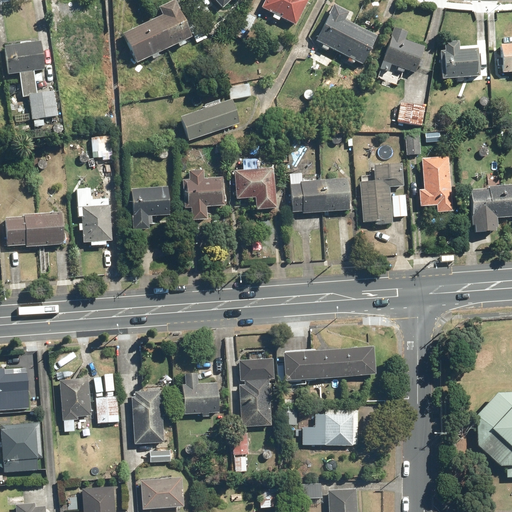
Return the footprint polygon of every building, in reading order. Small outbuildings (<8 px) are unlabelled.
[(135,64),(190,38),(189,35),(198,31),(191,16),(183,19),(174,0),(157,8),(161,16),(122,34),(135,64)] [(212,0),(221,9),(230,0),(212,0)] [(264,0),(260,9),(294,26),(307,0),(264,0)] [(204,29),(214,24),(206,7),(205,8),(202,1),(193,5),(197,12),(196,12),(204,29)] [(228,11),(238,19),(246,10),(236,1),(228,11)] [(314,42),(361,65),(375,36),(343,21),(347,13),(332,5),(314,42)] [(243,41),(256,19),(247,14),(235,36),(243,41)] [(87,62),(87,60),(103,58),(99,27),(97,28),(96,21),(69,24),(70,33),(62,34),(65,62),(80,61),(80,63),(87,62)] [(399,69),(414,74),(423,47),(404,40),(406,33),(392,29),(378,70),(396,76),(399,69)] [(27,96),(31,119),(56,115),(53,91),(37,94),(33,71),(43,70),(39,41),(3,46),(7,75),(18,73),(22,97),(27,96)] [(440,80),(478,77),(476,49),(458,50),(457,42),(443,43),(444,51),(438,51),(440,80)] [(279,43),(276,43),(274,44),(272,46),(272,48),(272,50),(274,52),(277,52),(279,52),(281,50),(281,47),(280,45),(279,43)] [(501,73),(511,72),(511,43),(499,45),(501,73)] [(320,65),(327,69),(333,58),(326,54),(320,65)] [(229,100),(249,96),(247,84),(227,88),(229,100)] [(327,85),(324,84),(322,85),(320,87),(320,89),(320,92),(322,93),(325,94),(327,93),(329,91),(329,89),(328,87),(327,85)] [(155,89),(152,88),(150,89),(148,91),(148,93),(149,96),(150,97),(153,98),(155,97),(157,95),(157,93),(157,91),(155,89)] [(396,122),(422,127),(426,107),(424,107),(427,90),(416,88),(412,105),(399,103),(396,122)] [(309,92),(307,91),(304,92),(303,94),(302,96),(303,98),(305,100),(307,101),(310,100),(311,98),(312,96),(311,93),(309,92)] [(378,96),(376,96),(373,97),(372,98),(371,101),(372,103),(374,105),(376,105),(379,105),(380,103),(381,100),(380,98),(378,96)] [(484,97),(482,97),(480,98),(478,100),(477,102),(478,104),(480,106),(482,106),(485,106),(486,104),(487,101),(486,99),(484,97)] [(187,141),(238,124),(230,100),(179,117),(187,141)] [(320,125),(310,125),(310,138),(320,138),(320,125)] [(287,133),(285,133),(282,134),(281,136),(280,138),(281,140),(283,142),(285,142),(287,142),(289,140),(290,137),(289,135),(287,133)] [(90,137),(91,155),(111,154),(110,135),(90,137)] [(338,136),(335,135),(333,136),(331,138),(331,140),(332,143),(333,144),(336,145),(338,144),(340,142),(340,140),(339,137),(338,136)] [(405,156),(419,155),(419,136),(404,136),(405,156)] [(485,148),(483,148),(480,148),(479,150),(478,153),(479,155),(481,157),(483,157),(485,156),(487,154),(487,152),(487,150),(485,148)] [(164,150),(162,150),(160,150),(158,152),(157,155),(158,157),(160,159),(163,159),(165,158),(167,157),(167,154),(166,152),(164,150)] [(86,154),(84,153),(82,154),(80,156),(79,158),(80,161),(82,162),(84,163),(87,162),(88,160),(89,158),(88,155),(86,154)] [(436,206),(436,213),(450,212),(447,158),(421,159),(423,190),(418,190),(419,207),(436,206)] [(44,161),(41,160),(39,161),(37,163),(37,165),(37,168),(39,169),(42,170),(44,169),(46,167),(46,165),(45,162),(44,161)] [(373,225),(391,224),(388,187),(403,186),(401,164),(372,166),(374,181),(359,183),(362,223),(373,222),(373,225)] [(255,211),(274,209),(271,168),(233,171),(235,200),(254,198),(255,211)] [(206,207),(224,206),(222,178),(202,179),(202,170),(187,171),(188,180),(181,180),(183,209),(190,209),(191,221),(206,220),(206,207)] [(301,214),(348,211),(346,179),(300,182),(300,173),(288,174),(291,213),(301,212),(301,214)] [(496,218),(511,217),(511,185),(488,187),(488,189),(469,190),(472,226),(473,225),(474,233),(495,232),(494,228),(497,228),(496,218)] [(132,231),(147,230),(147,225),(150,225),(150,217),(168,216),(166,187),(129,189),(132,231)] [(75,190),(77,217),(80,217),(82,243),(111,241),(108,206),(107,206),(106,200),(104,200),(103,190),(89,191),(88,189),(75,190)] [(393,217),(405,216),(404,196),(391,197),(393,217)] [(24,246),(24,248),(62,245),(60,213),(22,215),(23,217),(4,218),(6,247),(24,246)] [(186,245),(196,244),(195,226),(185,226),(186,245)] [(374,375),(372,347),(281,354),(284,382),(374,375)] [(270,426),(267,380),(273,379),(272,359),(238,361),(239,381),(243,381),(243,385),(238,386),(240,428),(270,426)] [(1,375),(1,369),(0,369),(0,411),(28,410),(25,374),(1,375)] [(217,413),(215,384),(197,385),(196,374),(183,375),(184,385),(180,385),(182,416),(217,413)] [(90,416),(87,378),(59,380),(62,422),(63,432),(73,431),(72,420),(77,420),(77,417),(90,416)] [(162,443),(159,391),(134,393),(134,397),(131,398),(133,445),(162,443)] [(475,418),(476,447),(498,467),(511,466),(511,393),(496,394),(475,418)] [(118,423),(116,397),(95,398),(96,424),(118,423)] [(352,446),(352,415),(314,415),(314,428),(301,427),(301,446),(352,446)] [(42,459),(39,423),(0,425),(0,445),(2,473),(36,471),(35,459),(42,459)] [(247,455),(246,433),(231,434),(233,455),(247,455)] [(191,445),(189,445),(186,445),(185,447),(184,450),(185,452),(187,454),(189,454),(191,453),(193,452),(194,449),(193,447),(191,445)] [(169,462),(168,450),(149,451),(149,463),(169,462)] [(269,451),(267,450),(264,451),(263,453),(262,455),(263,457),(265,459),(267,459),(270,459),(271,457),(272,454),(271,452),(269,451)] [(246,472),(245,457),(234,457),(235,472),(246,472)] [(182,508),(180,478),(139,481),(141,510),(182,508)] [(321,499),(320,483),(301,485),(302,500),(321,499)] [(81,489),(82,511),(113,511),(112,487),(81,489)] [(281,506),(278,488),(257,490),(259,509),(281,506)] [(356,511),(355,489),(327,490),(327,511),(356,511)] [(15,511),(45,511),(45,507),(34,507),(33,503),(15,504),(15,511)]
